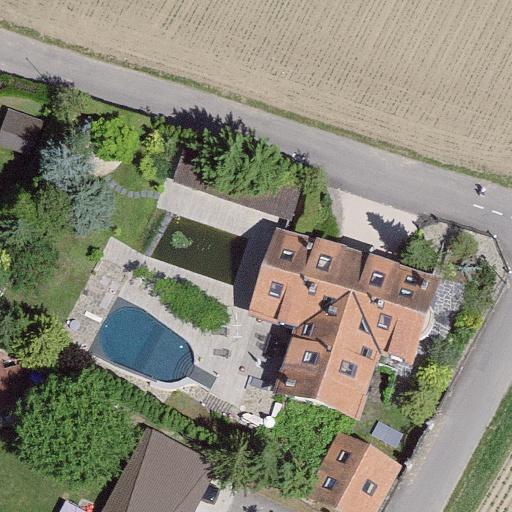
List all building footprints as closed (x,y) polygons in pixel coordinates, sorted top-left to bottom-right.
[(0,139),(0,150),(31,160),(44,122),(10,110),(0,139)] [(182,150),(163,201),(277,234),(301,183),(182,150)] [(448,285),(283,238),(260,318),(304,330),(284,399),(365,422),(384,355),(424,367),(448,285)] [(340,431),(302,494),(344,511),(372,511),(396,469),(340,431)] [(196,511),(218,469),(144,433),(104,511),(196,511)]
